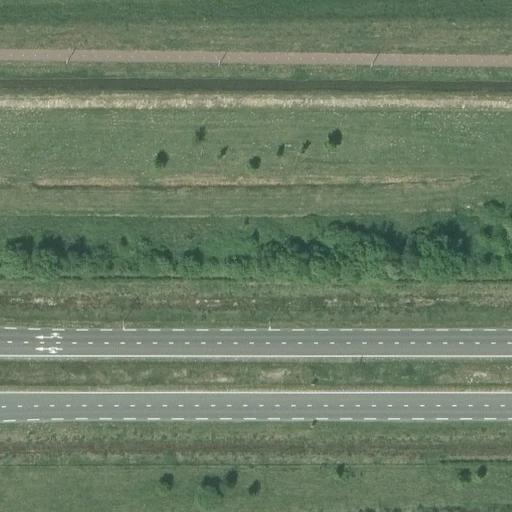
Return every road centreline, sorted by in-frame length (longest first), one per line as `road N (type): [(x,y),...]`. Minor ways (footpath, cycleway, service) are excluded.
road 1 (primary): [(511,346),(0,342)]
road 2 (primary): [(0,408),(511,407)]
